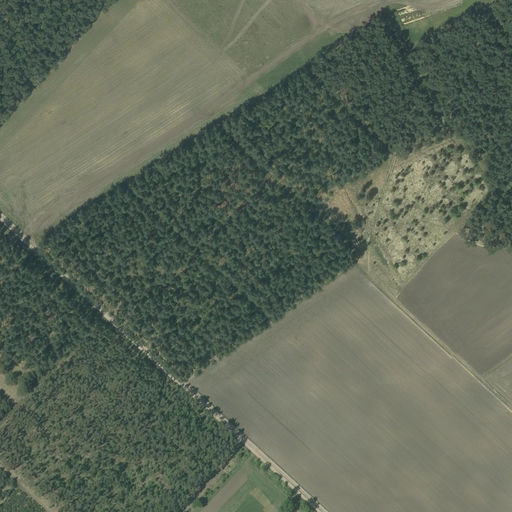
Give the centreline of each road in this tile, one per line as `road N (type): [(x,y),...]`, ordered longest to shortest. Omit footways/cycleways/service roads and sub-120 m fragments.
road 1 (track): [(324,511),(0,211)]
road 2 (track): [(182,380),(359,260)]
